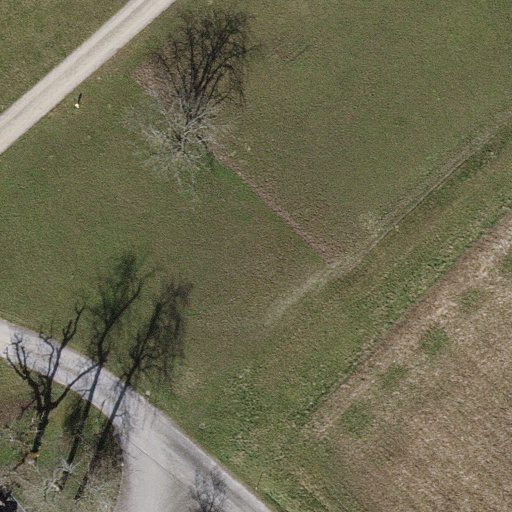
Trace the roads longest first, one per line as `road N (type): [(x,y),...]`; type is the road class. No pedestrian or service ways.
road 1 (track): [(0,344),(178,448),(243,511)]
road 2 (track): [(0,137),(155,0)]
